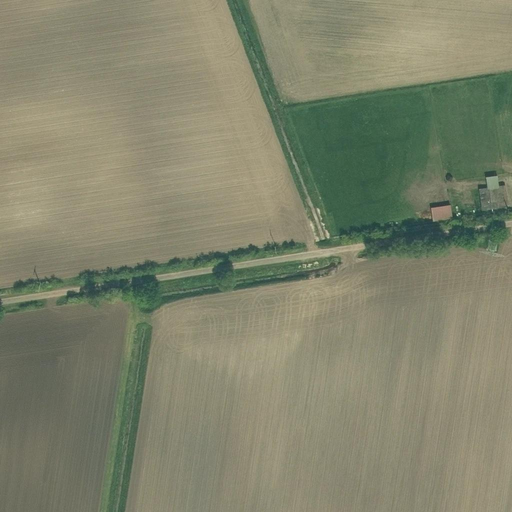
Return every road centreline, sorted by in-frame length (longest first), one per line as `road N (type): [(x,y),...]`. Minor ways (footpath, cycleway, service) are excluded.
road 1 (unclassified): [(511,221),(0,300)]
road 2 (track): [(92,511),(127,280)]
